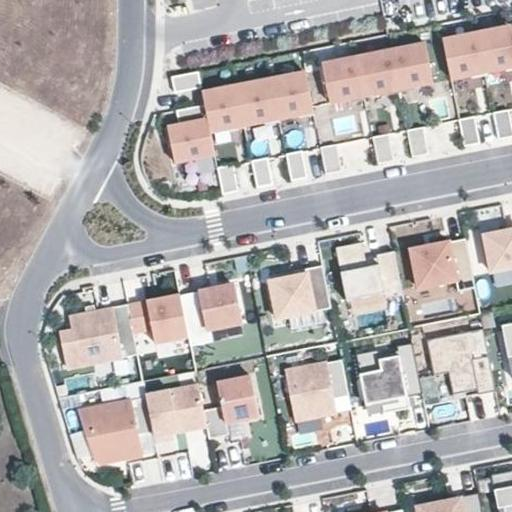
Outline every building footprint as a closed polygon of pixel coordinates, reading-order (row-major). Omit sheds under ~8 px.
[(511,25),(478,32),(486,72),(511,66),(511,25)] [(444,39),(451,78),(486,72),(478,32),(444,39)] [(434,82),(426,43),(392,49),(395,66),(400,89),(434,82)] [(395,66),(392,49),(358,56),(366,95),(400,89),(395,66)] [(366,95),(358,56),(323,63),(331,102),(366,95)] [(203,87),(199,71),(172,76),(176,92),(203,87)] [(314,110),(307,71),(272,78),(280,117),(314,110)] [(280,117),(272,78),(238,85),(246,124),(280,117)] [(246,124),(238,85),(204,92),(206,104),(211,131),(246,124)] [(211,131),(206,104),(178,110),(181,124),(169,127),(176,162),(216,153),(211,131)] [(494,112),(499,139),(511,136),(511,118),(510,109),(494,112)] [(459,119),(465,146),(481,143),(476,116),(459,119)] [(408,129),(413,156),(429,153),(424,126),(408,129)] [(374,136),(379,163),(395,160),(389,133),(374,136)] [(321,147),(327,173),(343,170),(337,143),(321,147)] [(287,153),(292,180),(308,177),(303,150),(287,153)] [(253,160),(258,187),(274,183),(269,157),(253,160)] [(219,167),(224,193),(240,190),(234,164),(219,167)] [(511,267),(511,229),(485,235),(492,272),(511,267)] [(459,291),(476,287),(466,238),(411,249),(419,288),(457,280),(459,291)] [(386,297),(403,294),(395,251),(378,254),(380,264),(367,266),(363,242),(337,247),(347,300),(385,292),(386,297)] [(366,259),(367,266),(380,264),(378,257),(366,259)] [(278,318),(332,308),(323,265),(269,275),(278,318)] [(235,284),(181,294),(190,336),(191,345),(214,340),(211,329),(242,323),(235,284)] [(181,294),(129,305),(134,332),(153,328),(156,343),(190,336),(181,294)] [(129,305),(129,303),(96,311),(87,313),(72,316),(75,329),(63,332),(70,367),(139,354),(134,332),(129,305)] [(86,306),(87,313),(96,311),(95,304),(86,306)] [(511,323),(503,325),(511,371),(511,323)] [(497,390),(484,328),(428,339),(435,375),(450,372),(454,394),(466,391),(478,389),(479,394),(497,390)] [(423,393),(413,342),(397,345),(398,350),(379,353),(379,349),(356,353),(367,404),(382,401),(385,413),(411,407),(409,396),(423,393)] [(349,395),(342,359),(287,370),(297,420),(336,412),(333,398),(349,395)] [(223,406),(204,409),(207,425),(210,438),(230,434),(227,422),(260,415),(253,376),(219,382),(223,406)] [(204,409),(199,384),(147,395),(147,396),(154,431),(156,440),(175,437),(174,432),(207,425),(204,409)] [(154,431),(147,396),(81,410),(89,454),(101,462),(142,454),(138,434),(154,431)] [(382,401),(367,404),(369,416),(385,413),(382,401)] [(511,511),(511,470),(492,475),(499,511),(511,511)] [(483,511),(479,492),(444,501),(418,506),(418,511),(483,511)] [(416,499),(418,506),(444,501),(442,494),(416,499)]
